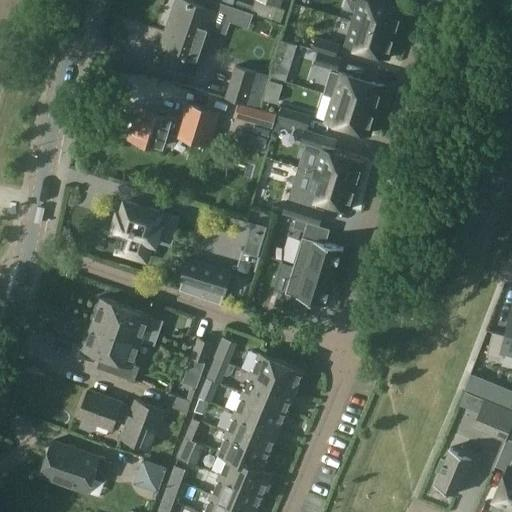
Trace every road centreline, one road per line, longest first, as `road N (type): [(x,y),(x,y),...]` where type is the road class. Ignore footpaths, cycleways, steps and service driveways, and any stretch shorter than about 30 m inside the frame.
road 1 (residential): [(339,356),(413,0)]
road 2 (residential): [(28,246),(339,356)]
road 3 (secondary): [(28,246),(77,0)]
road 4 (residential): [(339,356),(342,372),(289,511)]
